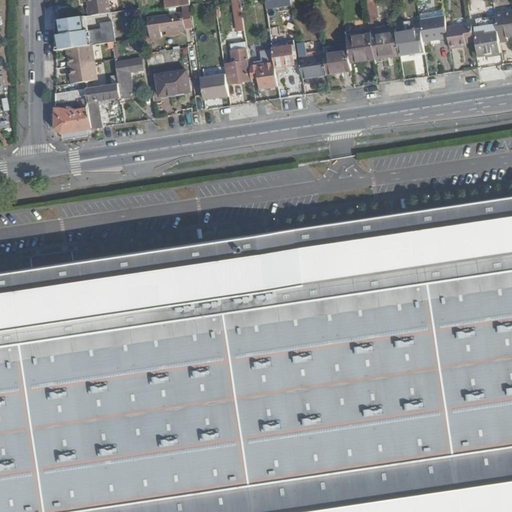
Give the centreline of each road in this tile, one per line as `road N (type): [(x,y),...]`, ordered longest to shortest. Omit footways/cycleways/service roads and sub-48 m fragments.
road 1 (secondary): [(511,93),(37,166)]
road 2 (residential): [(37,0),(37,166)]
